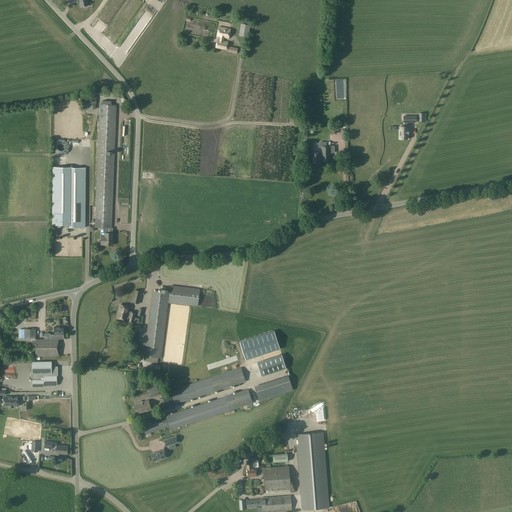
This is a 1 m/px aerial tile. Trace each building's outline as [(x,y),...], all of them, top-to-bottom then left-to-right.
[(239,35),(248,37),(250,25),(241,23),(239,35)] [(92,31),(99,36),(103,30),(96,25),(92,31)] [(220,37),(220,40),(217,40),(215,48),(226,50),(228,42),(224,41),(225,38),(228,38),(230,29),(219,27),(217,36),(220,37)] [(83,109),(89,109),(96,109),(96,104),(96,92),(83,92),(83,109)] [(102,104),(100,104),(95,227),(95,228),(104,228),(112,228),(116,105),(111,105),(102,104)] [(403,123),(404,123),(404,127),(400,127),(400,139),(408,139),(408,135),(408,130),(408,126),(407,126),(407,123),(416,122),(416,116),(403,116),(403,123)] [(350,134),(351,148),(375,146),(374,143),(386,142),(386,138),(370,140),(369,133),(350,134)] [(320,153),(312,153),(312,164),(320,164),(320,161),(322,161),(322,162),(329,162),(329,153),(329,146),(328,146),(326,146),(326,142),(319,142),(318,143),(319,146),(320,147),(322,147),(322,152),(320,152),(320,153)] [(53,167),(52,213),(73,213),(73,227),(85,228),(85,167),(53,167)] [(73,227),(73,213),(52,213),(52,225),(69,225),(69,227),(73,227)] [(101,235),(101,245),(113,245),(113,233),(113,228),(112,228),(104,228),(103,235),(101,235)] [(198,307),(198,305),(200,289),(171,285),(169,303),(198,307)] [(152,291),(145,348),(144,356),(161,358),(170,288),(161,287),(160,292),(152,291)] [(139,304),(142,291),(135,290),(132,302),(139,304)] [(136,313),(129,311),(130,307),(120,305),(117,318),(128,321),(134,323),(136,313)] [(51,335),(50,333),(50,339),(57,339),(64,339),(64,335),(63,327),(54,327),(54,334),(54,335),(51,335)] [(35,329),(24,329),(24,338),(35,338),(35,329)] [(44,339),(36,340),(36,356),(58,356),(57,339),(50,339),(50,333),(44,333),(44,339)] [(262,376),(286,368),(282,355),(257,363),(262,376)] [(52,366),(52,361),(32,362),(32,387),(44,386),(57,385),(57,375),(56,375),(56,373),(58,373),(58,366),(52,366)] [(241,368),(211,377),(170,390),(175,404),(245,382),(241,368)] [(272,390),(272,398),(277,397),(276,397),(284,395),(285,395),(292,393),(293,390),(289,379),(289,385),(286,386),(283,386),(283,388),(280,388),(272,390)] [(147,385),(149,392),(151,397),(160,394),(156,382),(147,385)] [(248,389),(225,397),(165,416),(166,420),(169,426),(170,430),(230,411),(253,403),(248,389)] [(149,393),(134,398),(139,413),(151,409),(148,400),(143,402),(142,400),(151,397),(149,393)] [(18,397),(6,397),(4,397),(4,406),(9,406),(9,407),(13,407),(13,406),(18,406),(18,404),(19,404),(19,402),(18,402),(18,397)] [(169,426),(166,420),(143,427),(145,434),(169,426)] [(323,432),(296,434),(302,510),(329,508),(323,432)] [(176,436),(163,440),(165,447),(178,442),(176,436)] [(44,442),(44,448),(52,448),(52,445),(56,446),(56,453),(67,454),(67,446),(57,445),(57,442),(44,442)] [(164,450),(151,454),(154,462),(167,457),(164,450)] [(273,463),(288,461),(287,454),(272,455),(273,463)] [(248,477),(256,476),(256,468),(254,468),(254,466),(256,466),(256,462),(247,463),(248,477)] [(235,465),(228,469),(232,475),(238,470),(236,467),(235,465)] [(290,481),(290,479),(289,466),(263,468),(265,491),(290,489),(290,493),(294,492),(293,481),(290,481)] [(228,469),(215,472),(217,479),(230,475),(228,469)] [(262,507),(262,511),(277,511),(292,511),(291,496),(261,498),(262,507)] [(259,499),(246,500),(247,509),(257,507),(262,507),(261,498),(259,499)]
